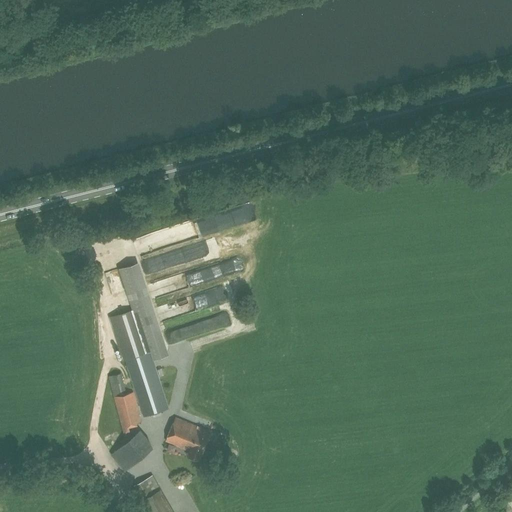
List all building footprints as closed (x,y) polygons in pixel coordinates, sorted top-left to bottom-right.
[(215,232),(260,221),(257,206),(211,216),(215,232)] [(138,262),(123,267),(137,308),(153,357),(168,353),(138,262)] [(134,309),(120,268),(97,275),(111,317),(112,317),(134,309)] [(112,317),(111,317),(144,416),(169,408),(137,308),(112,317)] [(127,393),(126,388),(122,373),(109,376),(114,396),(115,396),(125,436),(131,434),(129,425),(141,422),(133,391),(127,393)] [(200,459),(211,432),(176,417),(166,440),(189,450),(188,454),(200,459)] [(136,434),(113,454),(126,470),(149,450),(136,434)] [(135,485),(150,511),(174,511),(161,489),(153,475),(135,485)]
